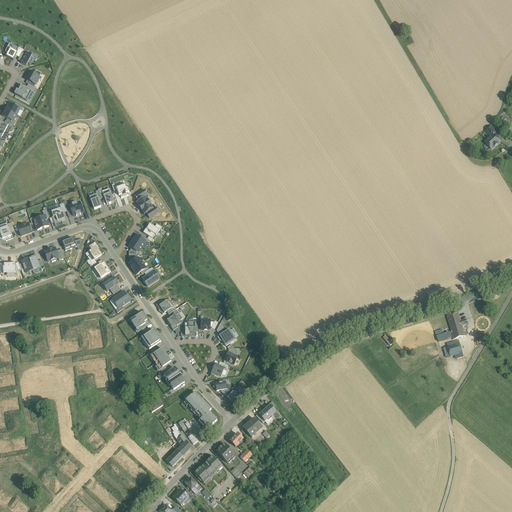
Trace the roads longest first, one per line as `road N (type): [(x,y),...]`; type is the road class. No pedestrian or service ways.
road 1 (tertiary): [(232,421),(286,373),(342,340),(511,278)]
road 2 (track): [(439,511),(454,455),(451,397),(511,295)]
road 3 (unknown): [(172,482),(120,436),(52,511)]
road 4 (tertiary): [(145,511),(232,421)]
